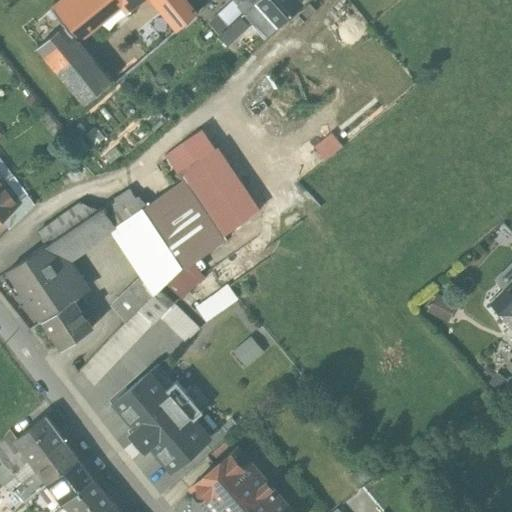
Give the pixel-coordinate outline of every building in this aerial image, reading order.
[(86,33),(124,1),(123,0),(93,0),(63,25),(64,27),(20,63),(67,119),(111,82),(119,82),(139,64),(124,46),(100,66),(82,45),(91,38),(86,33)] [(123,0),(124,1),(131,10),(143,0),(123,0)] [(196,14),(184,0),(169,0),(161,7),(172,20),(154,35),(160,46),(196,14)] [(229,28),(256,4),(251,0),(242,0),(218,22),(222,26),(225,23),(229,28)] [(303,3),(300,0),(260,0),(256,4),(264,13),(268,18),(263,22),(271,31),(303,3)] [(234,40),(264,13),(256,4),(229,28),(234,32),(230,36),(234,40)] [(146,206),(184,267),(222,239),(220,235),(260,212),(217,143),(203,127),(166,154),(184,182),(146,206)] [(0,219),(1,219),(2,216),(18,204),(17,203),(3,184),(0,186),(0,219)] [(0,219),(0,221),(7,230),(33,205),(27,196),(17,203),(18,204),(2,216),(1,219),(0,219)] [(112,229),(142,278),(154,294),(159,288),(184,267),(146,206),(116,226),(112,229)] [(10,268),(44,321),(74,301),(81,297),(60,265),(112,229),(116,226),(104,207),(10,268)] [(507,287),(511,292),(511,263),(497,278),(507,287)] [(112,307),(127,321),(138,310),(154,294),(142,278),(112,307)] [(511,292),(507,287),(491,302),(511,323),(511,292)] [(138,310),(153,325),(160,318),(174,303),(159,288),(138,310)] [(200,309),(207,318),(236,297),(229,288),(200,309)] [(429,312),(449,322),(458,303),(438,293),(429,312)] [(74,301),(44,321),(62,348),(92,329),(74,301)] [(174,303),(160,318),(187,344),(201,329),(174,303)] [(93,386),(153,325),(138,310),(127,321),(78,372),(93,386)] [(261,354),(249,339),(234,352),(246,366),(261,354)] [(204,442),(210,437),(195,418),(203,411),(177,381),(165,390),(150,372),(114,403),(136,428),(131,432),(146,449),(150,445),(172,470),(204,442)] [(31,457),(60,436),(46,417),(17,438),(31,457)] [(204,442),(212,451),(240,427),(232,418),(210,437),(204,442)] [(48,481),(78,459),(60,436),(31,457),(43,474),(48,481)] [(207,457),(214,466),(237,446),(229,437),(207,457)] [(214,466),(192,485),(214,511),(293,511),(237,446),(214,466)] [(67,505),(96,483),(93,479),(78,459),(48,481),(59,495),(63,500),(67,505)] [(30,497),(48,481),(43,474),(33,482),(30,478),(17,488),(21,493),(24,490),(30,497)] [(59,495),(48,481),(30,497),(35,504),(32,506),(35,510),(48,501),(51,501),(59,495)] [(100,511),(112,502),(96,483),(67,505),(72,511),(100,511)] [(121,511),(112,502),(100,511),(121,511)]
